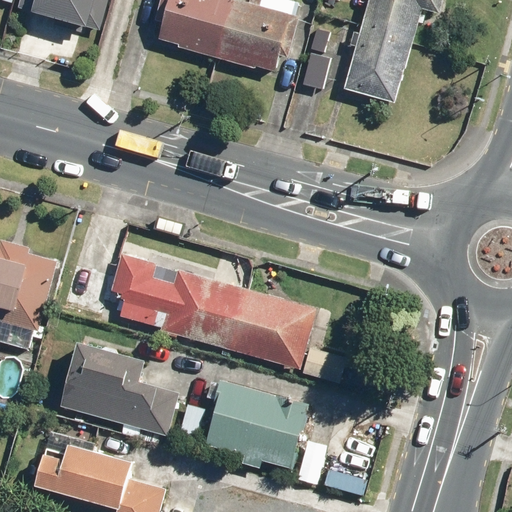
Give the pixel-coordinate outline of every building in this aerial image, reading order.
[(301,16),(244,0),(163,0),(157,20),(166,22),(161,39),(182,44),(181,47),(257,69),(258,66),(278,71),(282,54),(290,56),(301,16)] [(446,0),(370,0),(346,88),(397,102),(425,8),(443,13),(446,0)] [(331,31),(319,28),(313,49),(325,52),(331,31)] [(333,58),(314,53),(305,83),(324,89),(333,58)] [(187,224),(160,216),(156,229),(184,236),(187,224)] [(3,244),(0,242),(0,340),(31,349),(37,328),(42,330),(61,261),(31,252),(33,247),(4,239),(3,244)] [(114,290),(129,295),(124,315),(165,326),(164,329),(303,367),(319,307),(181,269),(177,282),(155,276),(159,262),(125,253),(114,290)] [(113,275),(77,264),(66,303),(101,314),(113,275)] [(148,359),(81,341),(63,406),(170,435),(182,391),(142,380),(148,359)] [(350,360),(309,350),(303,376),(344,386),(350,360)] [(312,403),(227,379),(209,444),(294,467),(312,403)] [(207,407),(189,403),(181,439),(199,443),(207,407)] [(132,478),(137,461),(96,450),(98,441),(54,429),(39,485),(120,507),(118,511),(162,511),(169,488),(132,478)]
